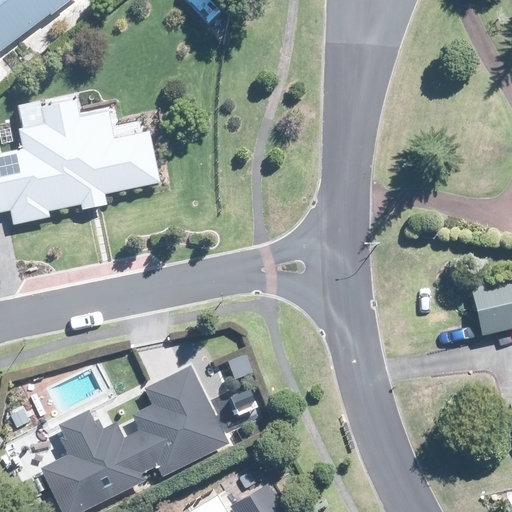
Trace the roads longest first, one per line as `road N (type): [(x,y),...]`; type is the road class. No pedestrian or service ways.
road 1 (residential): [(0,328),(340,265)]
road 2 (residential): [(412,511),(363,391),(340,265)]
road 3 (residential): [(340,265),(360,49)]
